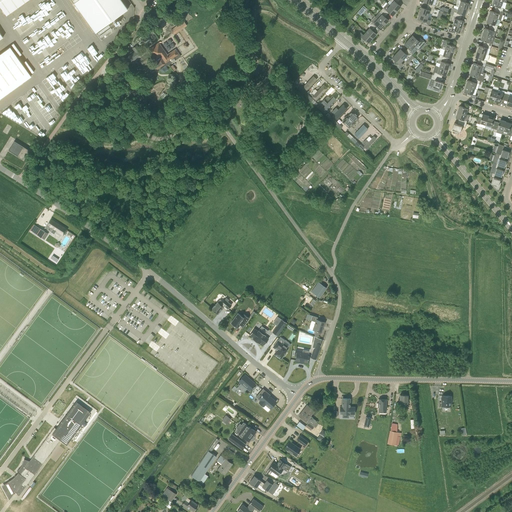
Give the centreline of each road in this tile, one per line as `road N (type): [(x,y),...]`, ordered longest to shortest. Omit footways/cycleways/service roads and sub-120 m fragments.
road 1 (unclassified): [(318,380),(340,295),(330,273),(223,126),(191,116),(175,134),(153,139),(98,73)]
road 2 (unclassified): [(298,396),(129,256),(0,168)]
road 3 (track): [(467,380),(470,230),(442,218),(423,169),(396,145)]
road 4 (unclassified): [(511,381),(318,380)]
road 5 (residential): [(344,41),(323,63),(323,75),(396,145),(403,141)]
road 6 (unclassified): [(212,511),(298,396)]
